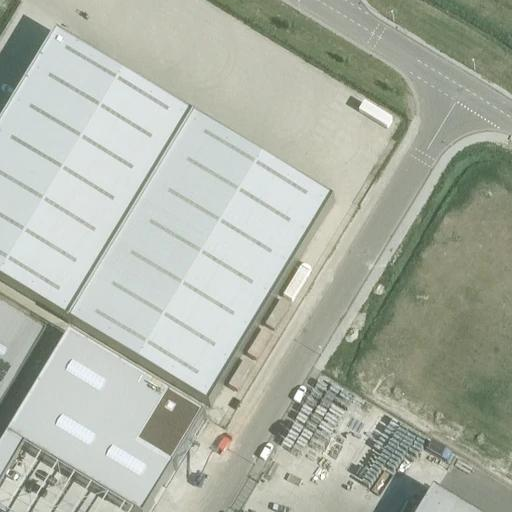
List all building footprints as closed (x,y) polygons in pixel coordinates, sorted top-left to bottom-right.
[(58,35),(0,130),(0,280),(210,408),(335,203),(58,35)] [(0,305),(0,417),(50,336),(0,305)] [(161,511),(214,425),(79,344),(17,446),(126,511),(161,511)] [(224,477),(235,457),(226,452),(215,472),(224,477)] [(466,511),(435,493),(423,511),(466,511)]
